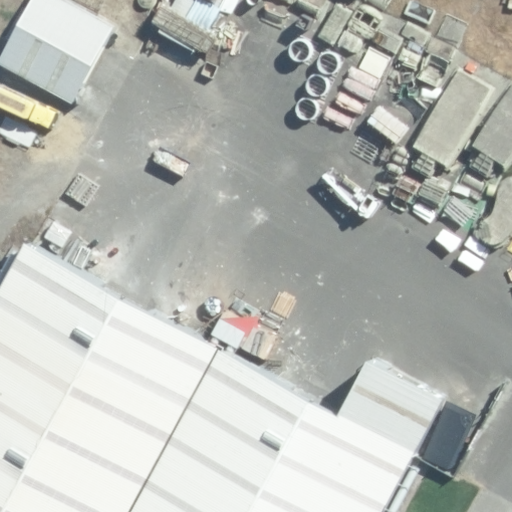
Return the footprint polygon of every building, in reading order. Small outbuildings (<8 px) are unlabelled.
[(131,23),(89,0),(36,0),(5,55),(87,102),(131,23)] [(226,0),(180,0),(179,4),(171,0),(161,0),(150,24),(203,49),(226,0)] [(496,89),(457,69),(418,144),(457,165),(496,89)] [(511,86),(506,84),(475,149),(511,166),(511,86)] [(45,247),(0,329),(0,511),(387,511),(422,449),(45,247)]
